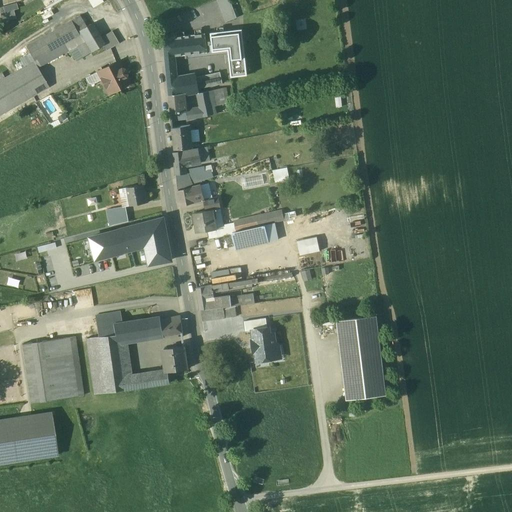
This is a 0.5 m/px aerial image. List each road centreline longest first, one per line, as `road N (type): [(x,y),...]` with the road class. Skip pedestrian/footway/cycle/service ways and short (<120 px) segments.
road 1 (secondary): [(239,511),(187,290),(150,59),(128,0)]
road 2 (track): [(511,467),(249,500)]
